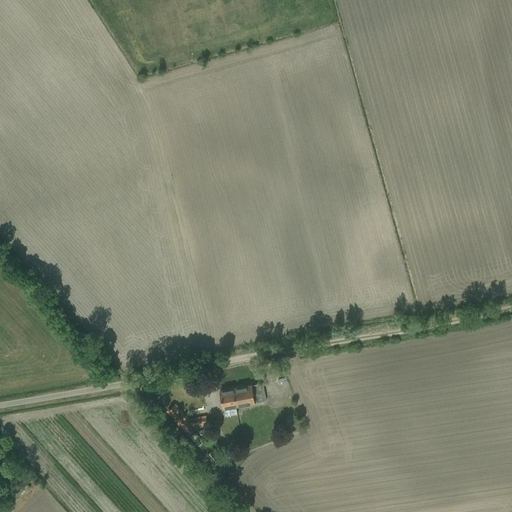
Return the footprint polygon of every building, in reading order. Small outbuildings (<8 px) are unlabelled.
[(281,368),(273,371),(276,377),(284,374),(281,368)] [(222,400),(223,408),(224,416),(237,414),(236,406),(255,403),(255,402),(266,400),(264,393),(262,383),(220,390),(222,400)] [(168,410),(189,434),(197,428),(207,425),(206,416),(189,420),(175,404),(168,410)] [(295,420),(293,426),(300,430),(303,423),(295,420)] [(207,446),(195,432),(190,436),(203,451),(207,446)] [(212,451),(208,454),(214,462),(217,458),(212,451)]
